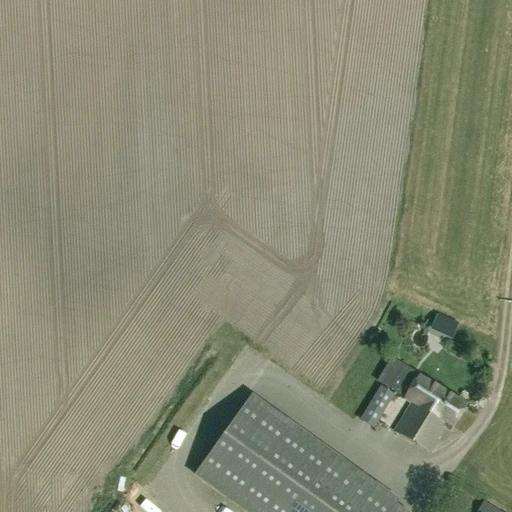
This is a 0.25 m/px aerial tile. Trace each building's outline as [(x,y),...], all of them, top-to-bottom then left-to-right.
[(511,392),(511,339),(497,388),(511,392)] [(412,401),(426,378),(402,364),(401,365),(365,344),(331,404),(354,417),(374,381),(385,386),(386,385),(412,401)] [(426,378),(412,401),(394,431),(430,452),(445,426),(450,429),(466,402),(426,378)] [(402,511),(350,471),(253,395),(204,459),(271,511),(402,511)] [(477,511),(497,511),(483,503),(477,511)]
